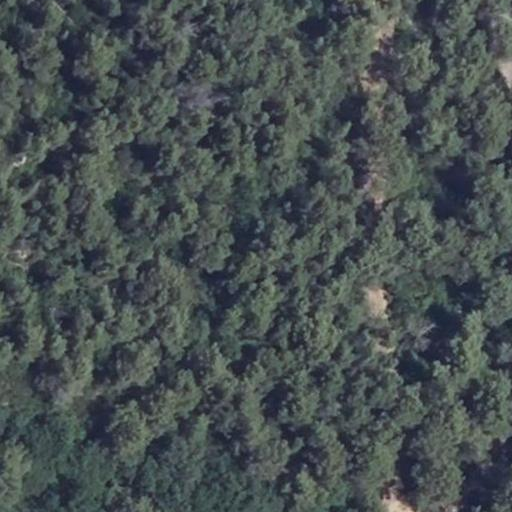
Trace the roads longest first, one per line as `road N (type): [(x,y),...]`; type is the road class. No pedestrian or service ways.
road 1 (track): [(371,0),(390,145),(374,254),(386,511)]
road 2 (track): [(511,381),(489,457),(453,511)]
